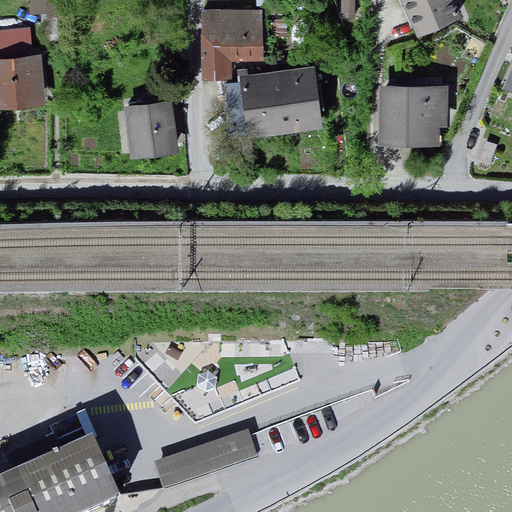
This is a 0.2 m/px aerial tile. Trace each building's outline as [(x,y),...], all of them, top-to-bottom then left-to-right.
[(60,0),(32,0),(33,7),(61,8),(60,0)] [(459,10),(453,0),(406,0),(421,29),(459,10)] [(233,63),(263,62),(263,9),(205,10),(205,79),(232,79),(233,63)] [(0,57),(1,95),(35,95),(34,46),(0,46),(0,57)] [(511,65),(500,91),(511,95),(511,65)] [(320,116),(314,68),(232,79),(230,79),(236,126),(320,116)] [(444,87),(386,86),(386,131),(444,132),(444,87)] [(174,140),(168,106),(127,112),(133,147),(174,140)] [(153,461),(162,488),(257,456),(248,428),(153,461)] [(0,511),(92,511),(116,502),(91,444),(0,483),(0,511)]
